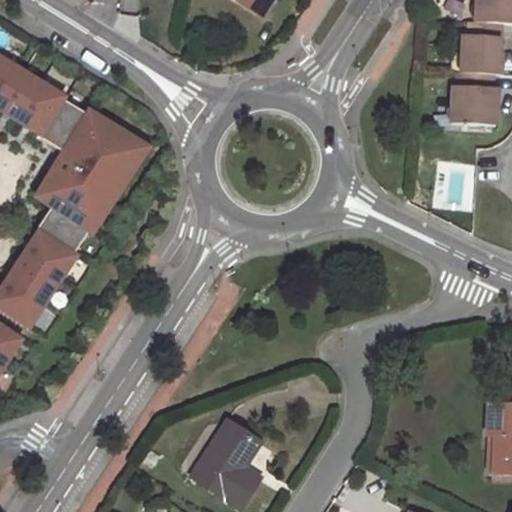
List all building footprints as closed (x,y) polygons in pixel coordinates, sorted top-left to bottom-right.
[(234,0),(264,18),(274,0),(234,0)] [(511,0),(476,0),(477,2),(481,2),(480,24),(500,26),(503,26),(511,26),(511,3),(511,4),(511,0)] [(470,24),(469,40),(464,40),(463,55),(467,55),(467,77),(493,78),(500,78),(501,55),(497,55),(500,26),(480,24),(476,24),(470,24)] [(0,110),(39,134),(38,136),(62,151),(35,196),(51,206),(35,231),(37,232),(0,290),(0,307),(29,327),(76,255),(73,253),(89,230),(92,232),(99,221),(91,215),(100,201),(108,206),(110,207),(135,165),(127,159),(132,151),(122,144),(128,135),(88,110),(86,113),(62,99),(64,97),(0,58),(0,110)] [(491,128),(494,128),(495,112),(490,112),(492,93),(493,78),(467,77),(463,77),(459,77),(458,88),(455,88),(454,108),(457,108),(456,126),(467,126),(491,128)] [(466,135),(491,136),(491,128),(467,126),(466,135)] [(127,159),(135,165),(147,146),(128,135),(122,144),(132,151),(127,159)] [(91,215),(99,221),(108,206),(100,201),(91,215)] [(0,371),(21,339),(0,325),(0,371)] [(511,408),(487,407),(485,436),(492,437),(491,474),(511,474),(511,408)] [(244,469),(258,444),(227,423),(191,480),(239,511),(259,480),(244,469)] [(485,436),(483,473),(491,474),(492,437),(485,436)]
